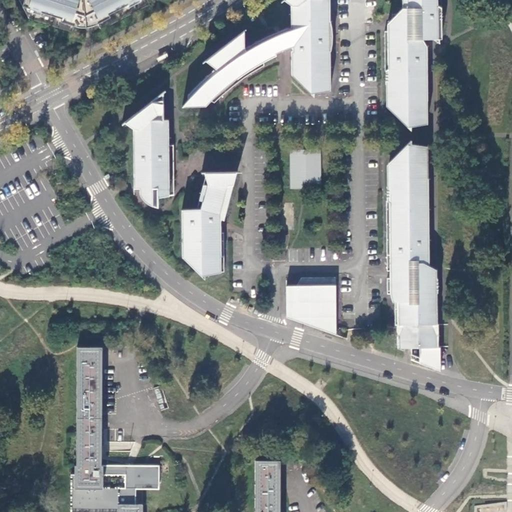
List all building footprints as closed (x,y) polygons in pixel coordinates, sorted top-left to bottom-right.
[(23,0),(22,4),(22,6),(29,9),(30,6),(41,10),(40,12),(51,15),(75,22),(75,14),(80,14),(78,0),(23,0)] [(86,22),(95,21),(94,13),(88,13),(87,0),(86,0),(78,0),(80,14),(75,14),(75,22),(75,23),(86,22)] [(86,0),(87,0),(88,13),(94,13),(95,21),(97,21),(116,11),(120,9),(128,5),(127,3),(131,0),(86,0)] [(330,29),(332,29),(329,20),(329,0),(283,0),(290,4),(291,28),(289,28),(275,33),(257,42),(246,48),(245,48),(244,31),(206,61),(216,69),(209,75),(198,86),(188,95),(188,101),(183,106),(205,106),(211,101),(214,103),(228,91),(245,77),(264,66),(263,61),(276,55),(276,54),(291,47),(293,51),(291,51),(292,75),(314,97),(314,93),(330,91),(330,44),(330,29)] [(401,0),(403,8),(397,14),(392,19),(388,24),(393,24),(393,31),(388,31),(384,31),(385,40),(385,71),(386,71),(386,85),(388,87),(389,109),(411,130),(411,128),(428,124),(427,86),(428,86),(427,47),(426,47),(422,40),(420,37),(423,36),(429,36),(433,40),(434,40),(439,44),(439,39),(442,39),(442,36),(442,20),(442,16),(441,4),(441,0),(401,0)] [(158,197),(174,194),(174,156),(174,144),(169,144),(169,119),(163,119),(163,106),(163,92),(125,122),(133,128),(134,188),(140,188),(140,193),(143,199),(147,202),(153,206),(158,205),(158,197)] [(437,270),(436,270),(419,270),(419,264),(429,263),(429,193),(428,193),(427,146),(412,146),(411,142),(389,163),(390,185),(387,186),(387,201),(386,201),(386,206),(387,265),(387,270),(390,270),(396,270),(396,278),(390,278),(388,278),(388,293),(390,293),(392,302),(395,301),(395,324),(397,324),(397,347),(403,349),(404,347),(411,348),(411,354),(436,363),(440,357),(440,347),(438,347),(438,345),(438,324),(437,270)] [(320,188),(321,150),(290,149),(289,187),(320,188)] [(224,220),(237,172),(204,172),(208,185),(204,185),(199,200),(203,200),(201,208),(182,209),(182,256),(204,278),(205,274),(224,271),(224,241),(224,232),(221,232),(221,225),(219,224),(221,219),(224,220)] [(336,335),(336,331),(336,277),(317,277),(302,277),(296,285),(287,286),(287,316),(318,316),(318,321),(315,321),(315,327),(336,335)] [(141,511),(142,504),(135,504),(136,489),(158,489),(158,466),(133,465),(101,465),(101,434),(101,347),(75,347),(76,465),(74,465),(74,474),(71,474),(70,511),(141,511)] [(279,511),(280,461),(255,461),(254,511),(279,511)]
